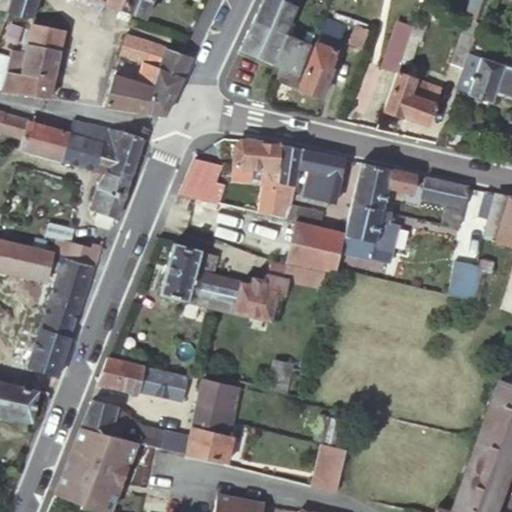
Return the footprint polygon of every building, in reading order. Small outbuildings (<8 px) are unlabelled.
[(9,0),(3,18),(22,23),(29,20),(34,0),(9,0)] [(108,0),(107,5),(134,16),(147,20),(153,0),(108,0)] [(262,0),(253,21),(238,52),(279,71),(288,75),(297,79),(309,48),(302,45),(283,35),(295,10),(275,0),(262,0)] [(465,63),(478,27),(463,22),(445,71),(460,77),(465,63)] [(378,68),(394,76),(395,74),(406,41),(412,29),(394,23),(378,68)] [(0,95),(3,96),(7,75),(53,82),(62,27),(47,24),(38,24),(37,32),(28,31),(23,54),(11,53),(9,62),(0,60),(0,95)] [(335,28),(326,25),(323,33),(320,32),(297,91),(317,99),(327,72),(323,71),(329,55),(325,54),(335,28)] [(425,30),(413,25),(412,29),(406,41),(419,45),(425,30)] [(364,37),(352,32),(346,48),(358,53),(364,37)] [(156,70),(162,51),(127,39),(121,58),(156,70)] [(394,76),(406,79),(419,45),(406,41),(395,74),(394,76)] [(158,92),(149,117),(163,118),(189,59),(180,56),(162,51),(156,70),(152,81),(160,84),(158,92)] [(474,65),(465,63),(460,77),(454,91),(468,94),(474,65)] [(474,65),(468,94),(467,97),(493,102),(494,96),(511,99),(511,70),(474,63),(474,65)] [(279,71),(274,82),(293,91),(297,79),(288,75),(279,71)] [(7,75),(3,96),(49,102),(53,82),(7,75)] [(394,76),(380,114),(400,121),(401,118),(421,126),(429,105),(425,103),(431,89),(406,79),(394,76)] [(115,78),(104,110),(149,117),(158,92),(115,78)] [(0,131),(21,138),(26,120),(0,113),(0,131)] [(21,138),(19,147),(59,159),(68,131),(26,120),(21,138)] [(68,131),(59,159),(92,169),(104,128),(71,121),(68,131)] [(443,127),(436,147),(443,149),(448,128),(443,127)] [(105,166),(131,174),(143,136),(104,128),(92,169),(103,172),(105,166)] [(282,144),(241,137),(235,140),(232,163),(264,169),(260,191),(256,211),(287,218),(291,201),(295,186),(274,182),(282,146),(282,144)] [(303,151),(282,146),(274,182),(295,186),(298,170),(303,151)] [(345,160),(303,151),(298,170),(309,173),(303,197),(324,202),(325,199),(334,201),(339,179),(340,179),(345,160)] [(393,169),(363,164),(353,201),(383,208),(388,185),(393,169)] [(96,224),(110,229),(124,197),(131,174),(105,166),(103,172),(90,208),(101,213),(96,224)] [(419,175),(393,169),(388,185),(416,191),(419,175)] [(471,186),(428,177),(423,195),(445,201),(440,223),(461,228),(471,186)] [(496,240),(511,244),(511,193),(496,191),(495,193),(488,224),(486,235),(497,237),(496,240)] [(488,224),(495,193),(484,192),(477,222),(488,224)] [(291,201),(287,218),(297,221),(320,226),(324,209),(291,201)] [(383,208),(353,201),(345,233),(341,251),(371,257),(383,208)] [(44,236),(47,224),(35,221),(31,233),(44,236)] [(320,226),(297,221),(286,264),(288,265),(308,269),(323,273),(335,276),(337,268),(341,251),(345,233),(320,226)] [(64,243),(67,227),(47,222),(47,224),(44,236),(43,238),(53,242),(54,240),(64,243)] [(64,243),(72,245),(75,228),(67,227),(64,243)] [(13,246),(50,255),(53,242),(43,238),(16,233),(13,246)] [(61,258),(92,266),(95,267),(100,252),(102,247),(94,245),(93,250),(72,245),(64,243),(54,240),(53,242),(50,255),(61,258)] [(160,290),(215,303),(222,276),(226,257),(207,251),(207,248),(173,240),(160,290)] [(0,269),(43,280),(46,270),(50,255),(13,246),(0,243),(0,269)] [(341,251),(337,268),(381,281),(386,261),(371,257),(341,251)] [(477,275),(479,267),(482,254),(468,252),(464,272),(457,270),(450,299),(477,307),(484,285),(476,282),(477,275)] [(46,270),(57,272),(61,258),(50,255),(46,270)] [(28,366),(56,376),(92,266),(61,258),(57,272),(28,366)] [(286,264),(271,260),(269,272),(286,276),(288,265),(286,264)] [(286,276),(289,277),(305,280),(308,269),(288,265),(286,276)] [(308,269),(305,280),(321,284),(323,273),(308,269)] [(222,276),(215,303),(272,317),(279,289),(286,290),(289,277),(286,276),(269,272),(264,271),(263,276),(249,274),(247,282),(222,276)] [(486,277),(477,275),(476,282),(484,285),(486,277)] [(144,367),(111,358),(106,358),(95,383),(101,385),(137,394),(139,390),(144,367)] [(274,359),(266,388),(284,392),(291,364),(274,359)] [(149,368),(143,391),(183,401),(189,378),(149,368)] [(186,453),(216,461),(230,465),(236,438),(228,436),(232,422),(241,388),(204,379),(190,435),(186,453)] [(0,413),(29,420),(36,391),(0,382),(0,413)] [(431,511),(492,511),(511,454),(511,386),(498,382),(452,511),(435,511),(432,511),(431,511)] [(94,400),(83,426),(107,432),(138,441),(164,448),(168,429),(142,422),(138,435),(132,433),(133,430),(128,428),(131,419),(116,415),(119,408),(94,400)] [(318,415),(310,442),(320,445),(329,447),(343,451),(350,424),(318,415)] [(142,422),(131,419),(128,428),(133,430),(132,433),(138,435),(142,422)] [(107,432),(83,426),(53,491),(56,492),(75,500),(73,506),(101,511),(106,511),(138,441),(107,432)] [(168,448),(186,453),(190,435),(168,429),(164,448),(168,448)] [(342,458),(343,451),(329,447),(320,445),(309,487),(318,489),(333,493),(339,470),(342,458)] [(342,458),(339,470),(355,474),(358,462),(342,458)] [(260,511),(261,507),(229,500),(228,504),(213,501),(210,511),(260,511)]
